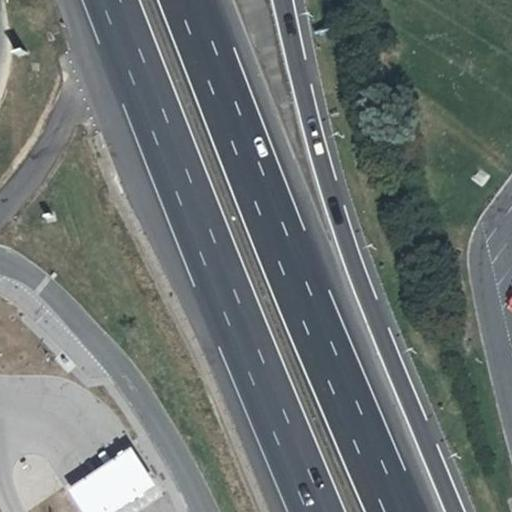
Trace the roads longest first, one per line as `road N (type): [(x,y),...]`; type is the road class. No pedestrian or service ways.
road 1 (motorway): [(396,511),(188,0)]
road 2 (motorway): [(112,0),(315,511)]
road 3 (motorway): [(456,511),(344,237),(285,0)]
